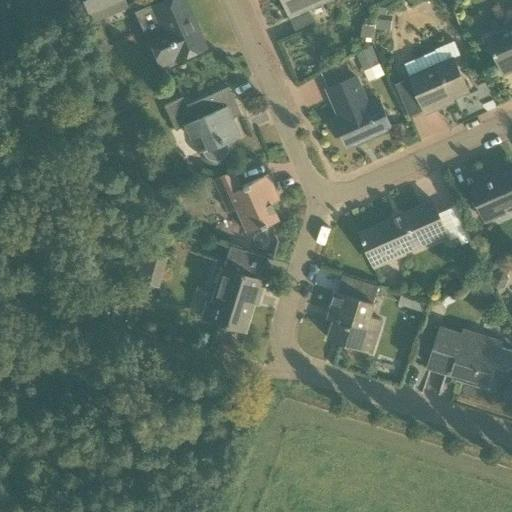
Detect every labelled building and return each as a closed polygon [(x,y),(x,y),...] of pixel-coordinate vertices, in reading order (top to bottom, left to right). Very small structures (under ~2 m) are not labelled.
[(128,7),(124,0),(82,0),(92,23),(128,7)] [(183,0),(166,0),(152,7),(138,13),(160,65),(176,59),(204,47),(204,46),(200,47),(189,22),(193,20),(183,0)] [(283,0),(287,8),(294,4),(299,15),(332,0),(283,0)] [(511,28),(488,38),(504,75),(511,71),(511,28)] [(468,91),(454,58),(461,55),(455,41),(436,50),(442,63),(411,77),(426,113),(441,107),(440,103),(468,91)] [(372,46),(356,53),(364,70),(380,63),(372,46)] [(364,141),(392,129),(380,101),(369,106),(357,77),(328,89),(340,118),(336,120),(348,148),(350,147),(349,145),(363,139),(364,141)] [(223,161),(225,160),(226,158),(228,157),(229,155),(229,153),(230,151),(230,149),(231,147),(230,145),(230,143),(229,141),(239,136),(228,111),(237,107),(229,87),(186,106),(182,96),(163,105),(173,129),(184,124),(190,138),(199,134),(206,150),(199,153),(200,155),(201,157),(202,158),(204,160),(205,161),(207,162),(209,163),(211,163),(213,164),(215,163),(217,163),(219,163),(221,162),(223,161)] [(511,172),(492,181),(490,176),(470,185),(484,217),(511,204),(511,172)] [(260,228),(270,223),(277,220),(267,197),(275,193),(267,175),(241,186),(242,187),(221,196),(228,212),(235,208),(245,232),(259,226),(260,228)] [(360,233),(374,265),(447,232),(434,201),(360,233)] [(161,249),(139,243),(135,256),(140,257),(133,281),(158,287),(167,256),(159,254),(161,249)] [(217,286),(212,302),(205,300),(200,318),(206,320),(243,331),(266,257),(229,245),(222,270),(220,270),(219,270),(217,270),(216,270),(215,270),(213,271),(212,272),(211,273),(211,274),(210,276),(210,277),(210,279),(210,280),(211,282),(212,283),(213,284),(214,285),(215,285),(217,286)] [(504,265),(499,254),(487,259),(493,270),(504,265)] [(373,304),(379,286),(364,282),(360,295),(355,293),(354,297),(337,292),(332,307),(338,309),(329,339),(372,353),(382,320),(370,316),(375,304),(373,304)] [(426,302),(416,299),(415,300),(412,308),(412,309),(422,312),(426,303),(426,302)] [(464,329),(462,335),(441,328),(429,366),(451,373),(452,371),(458,373),(456,379),(487,389),(494,366),(505,370),(511,366),(511,349),(501,346),(502,341),(464,329)]
